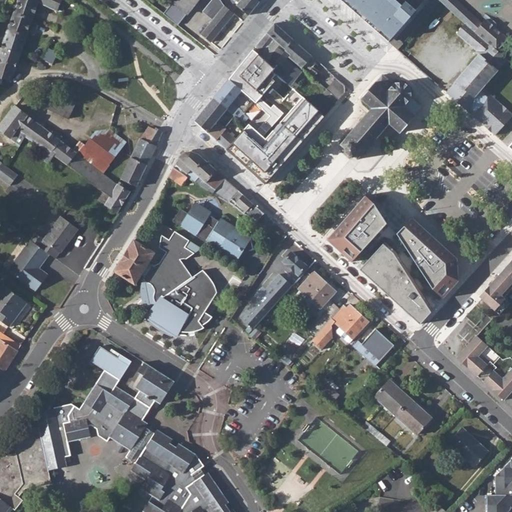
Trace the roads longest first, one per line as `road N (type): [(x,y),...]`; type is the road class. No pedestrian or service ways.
road 1 (residential): [(82,308),(201,386),(210,398),(207,446),(253,511)]
road 2 (residential): [(261,200),(419,344)]
road 3 (tertiary): [(82,308),(178,129)]
road 4 (residential): [(511,162),(395,65),(373,69)]
road 5 (residential): [(261,200),(373,69)]
road 6 (residential): [(419,344),(511,239)]
road 7 (tertiary): [(0,407),(55,330),(82,308)]
road 8 (residential): [(419,344),(511,429)]
road 9 (residential): [(214,74),(115,0)]
